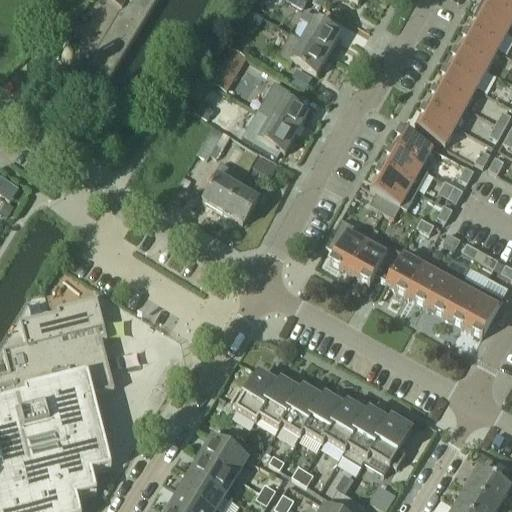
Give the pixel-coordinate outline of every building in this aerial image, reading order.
[(101,0),(120,15),(86,69),(108,83),(156,4),(158,0),(101,0)] [(280,0),(280,2),(302,15),(308,3),(303,0),(280,0)] [(340,0),(357,9),(361,0),(340,0)] [(511,0),(487,0),(487,1),(511,15),(511,0)] [(511,15),(487,1),(476,20),(507,37),(511,27),(511,15)] [(309,29),(300,45),(327,60),(338,40),(313,25),(315,22),(303,15),(298,23),(309,29)] [(476,20),(466,39),(496,56),(507,37),(476,20)] [(289,38),(275,62),(287,69),(289,66),(315,80),(327,60),(300,45),(289,38)] [(466,39),(455,59),(486,75),(496,56),(466,39)] [(232,55),(211,88),(225,96),(246,63),(232,55)] [(455,59),(445,78),(476,94),(486,75),(455,59)] [(288,87),(304,96),(312,83),(296,74),(288,87)] [(445,78),(435,97),(465,113),(476,94),(445,78)] [(273,88),(257,117),(295,139),(307,119),(293,112),(298,103),(273,88)] [(435,97),(424,116),(455,132),(465,113),(435,97)] [(194,117),(206,125),(212,115),(200,107),(194,117)] [(424,116),(413,135),(444,152),(455,132),(424,116)] [(257,117),(241,143),(276,164),(280,157),(283,159),(295,139),(257,117)] [(501,117),(495,129),(503,134),(510,122),(501,117)] [(488,141),(497,146),(503,134),(495,129),(488,141)] [(212,131),(195,158),(197,159),(206,165),(209,160),(216,164),(230,141),(212,131)] [(511,138),(508,137),(502,149),(510,153),(511,150),(511,138)] [(390,157),(426,178),(427,177),(420,174),(431,154),(401,138),(390,157)] [(480,156),(473,168),(482,173),(489,160),(480,156)] [(380,176),(416,197),(426,178),(390,157),(380,176)] [(487,175),(496,180),(503,168),(494,163),(487,175)] [(201,207),(221,218),(236,191),(222,183),(228,172),(219,167),(212,179),(216,181),(201,207)] [(457,185),(466,189),(473,177),(464,172),(457,185)] [(374,199),(399,213),(406,216),(416,197),(380,176),(369,196),(374,199)] [(236,191),(221,218),(242,230),(257,205),(260,207),(267,195),(259,190),(253,201),(236,191)] [(447,204),(455,209),(462,197),(453,192),(447,204)] [(393,225),(399,213),(374,199),(368,211),(393,225)] [(436,223),(445,228),(451,216),(443,211),(436,223)] [(433,231),(420,224),(416,233),(428,240),(433,231)] [(339,226),(325,253),(334,258),(329,268),(349,279),(369,242),(339,226)] [(442,248),(454,254),(459,246),(447,239),(442,248)] [(369,242),(349,279),(369,290),(374,280),(386,287),(384,290),(401,260),(369,242)] [(473,265),(478,256),(466,249),(461,258),(473,265)] [(401,260),(384,290),(404,301),(425,264),(418,259),(414,267),(401,260)] [(492,275),(497,267),(484,260),(480,268),(492,275)] [(425,264),(404,301),(423,311),(444,274),(425,264)] [(500,279),(511,286),(511,274),(505,271),(500,279)] [(444,274),(423,311),(442,322),(463,284),(444,274)] [(463,284),(442,322),(461,332),(481,295),(463,284)] [(481,295),(461,332),(481,343),(501,306),(481,295)] [(0,511),(77,511),(75,504),(95,498),(90,478),(110,473),(98,425),(94,426),(90,409),(94,408),(92,400),(113,395),(101,346),(106,345),(96,304),(56,314),(57,318),(19,328),(25,351),(2,357),(8,379),(0,381),(0,511)] [(255,428),(258,424),(275,391),(256,379),(243,401),(238,398),(239,397),(237,396),(229,410),(230,411),(231,410),(236,413),(234,416),(255,428)] [(275,391),(258,424),(277,436),(280,431),(298,399),(278,387),(275,391)] [(298,399),(280,431),(299,443),(302,439),(320,406),(300,394),(298,399)] [(320,406),(302,439),(321,451),(324,446),(342,413),(322,402),(320,406)] [(342,413),(324,446),(343,458),(364,421),(345,409),(342,413)] [(364,421),(343,458),(340,462),(360,474),(362,469),(386,428),(367,416),(364,421)] [(386,428),(362,469),(383,482),(390,470),(395,473),(394,474),(395,474),(404,461),(402,460),(402,461),(397,458),(410,437),(389,424),(386,428)] [(212,444),(201,462),(234,482),(245,464),(243,463),(250,452),(221,435),(214,446),(212,444)] [(201,462),(190,480),(223,500),(234,482),(201,462)] [(272,462),(267,469),(278,476),(283,468),(272,462)] [(297,472),(290,483),(298,488),(304,477),(297,472)] [(465,492),(497,511),(498,511),(510,493),(477,473),(465,492)] [(304,477),(298,488),(305,492),(312,481),(304,477)] [(190,480),(179,497),(204,511),(226,511),(231,504),(223,500),(190,480)] [(263,490),(259,498),(270,504),(274,497),(263,490)] [(454,511),(455,511),(497,511),(465,492),(454,511)] [(336,496),(329,507),(338,511),(346,511),(351,505),(336,496)] [(204,511),(179,497),(170,511),(204,511)] [(254,505),(265,511),(270,504),(259,498),(254,505)] [(282,500),(277,508),(283,511),(289,511),(293,507),(282,500)] [(372,511),(373,511),(388,511),(389,510),(377,503),(372,511)]
